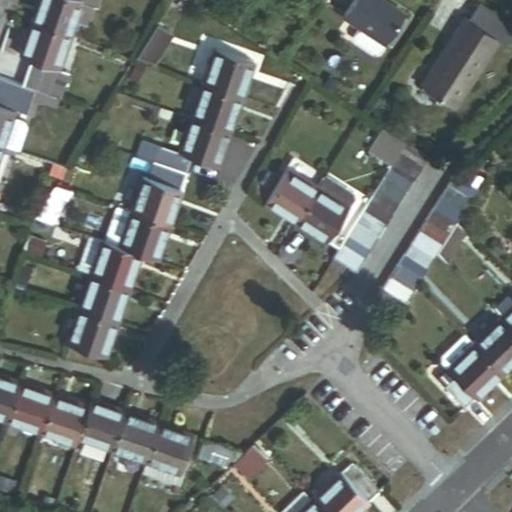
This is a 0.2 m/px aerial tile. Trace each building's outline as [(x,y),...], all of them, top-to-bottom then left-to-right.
[(82,0),(40,0),(33,22),(70,35),(74,22),(85,25),(92,6),(82,2),(82,0)] [(383,43),(401,14),(378,0),(349,0),(340,16),(355,26),(382,42),(383,43)] [(465,20),(495,39),(511,39),(511,23),(507,23),(476,4),(465,20)] [(452,107),(495,39),(465,20),(461,17),(442,47),(446,49),(435,67),(430,64),(417,85),(452,107)] [(70,35),(33,22),(20,57),(30,61),(22,86),(41,93),(60,99),(69,74),(58,70),(70,35)] [(173,36),(158,25),(137,57),(155,64),(173,36)] [(382,42),(355,26),(350,35),(351,40),(371,53),(377,51),(382,42)] [(442,47),(430,64),(435,67),(446,49),(442,47)] [(255,62),(217,49),(204,85),(242,98),(255,62)] [(137,82),(145,65),(137,62),(129,78),(137,82)] [(0,91),(18,98),(22,86),(0,78),(0,91)] [(230,132),(242,98),(204,85),(192,119),(230,132)] [(16,152),(25,126),(22,122),(12,118),(14,110),(32,116),(38,102),(41,93),(22,86),(18,98),(0,91),(0,145),(2,147),(16,152)] [(60,99),(41,93),(38,102),(57,108),(60,99)] [(218,165),(230,132),(192,119),(181,152),(160,145),(153,163),(187,175),(193,157),(218,165)] [(397,155),(404,143),(383,130),(372,147),(383,154),(387,149),(397,155)] [(428,158),(404,143),(397,155),(420,170),(428,158)] [(93,154),(83,149),(69,176),(79,182),(93,154)] [(397,155),(387,149),(383,154),(393,161),(397,155)] [(420,170),(397,155),(393,161),(390,166),(413,181),(420,170)] [(413,181),(390,166),(382,178),(406,193),(413,181)] [(265,203),(296,223),(317,189),(286,170),(265,203)] [(478,190),(454,175),(453,174),(446,185),(471,201),(478,190)] [(181,192),(142,178),(130,212),(169,226),(181,192)] [(406,193),(382,178),(375,190),(398,205),(406,193)] [(71,191),(53,185),(33,217),(51,223),(71,191)] [(471,201),(446,185),(439,197),(463,213),(471,201)] [(317,189),(296,223),(326,242),(347,208),(317,189)] [(391,216),(398,205),(375,190),(368,201),(391,216)] [(463,213),(439,197),(432,209),(456,224),(457,223),(463,213)] [(391,216),(368,201),(360,213),(384,227),(391,216)] [(456,224),(432,209),(425,220),(449,236),(456,224)] [(169,226),(130,212),(118,247),(141,254),(157,260),(169,226)] [(384,227),(360,213),(353,224),(377,239),(384,227)] [(449,236),(425,220),(417,233),(441,248),(449,236)] [(441,248),(437,255),(445,263),(465,231),(457,223),(456,224),(449,236),(441,248)] [(377,239),(353,224),(346,235),(370,250),(377,239)] [(441,248),(417,233),(410,244),(434,259),(437,255),(441,248)] [(370,250),(346,235),(339,247),(362,262),(370,250)] [(129,289),(141,254),(118,247),(89,236),(78,269),(91,273),(90,275),(129,289)] [(434,259),(410,244),(402,256),(427,271),(434,259)] [(362,262),(339,247),(332,257),(356,272),(362,262)] [(427,271),(402,256),(395,267),(420,283),(427,271)] [(420,283),(395,267),(388,278),(412,294),(420,283)] [(117,322),(129,289),(90,275),(78,309),(117,322)] [(412,294),(388,278),(381,289),(406,305),(412,294)] [(511,307),(500,319),(511,332),(511,307)] [(105,357),(117,322),(78,309),(66,343),(105,357)] [(511,361),(511,332),(500,319),(474,344),(501,373),(511,361)] [(463,409),(501,373),(474,344),(464,335),(441,357),(441,364),(454,377),(444,387),(463,409)] [(0,416),(7,419),(20,381),(0,374),(0,416)] [(42,431),(55,393),(20,381),(7,419),(42,431)] [(76,436),(87,404),(55,393),(42,431),(74,443),(76,436)] [(112,449),(126,410),(90,398),(87,404),(76,436),(112,449)] [(147,461),(160,422),(126,410),(112,449),(147,461)] [(181,472),(194,434),(160,422),(147,461),(143,472),(175,483),(179,472),(181,472)] [(251,443),(231,463),(247,479),(267,459),(251,443)] [(327,511),(354,511),(379,488),(351,460),(313,497),(327,511)] [(14,481),(0,476),(0,488),(10,492),(14,481)] [(51,493),(42,490),(38,500),(48,503),(51,493)] [(327,511),(313,497),(310,500),(302,491),(280,511),(327,511)] [(91,511),(93,508),(76,503),(73,511),(91,511)]
